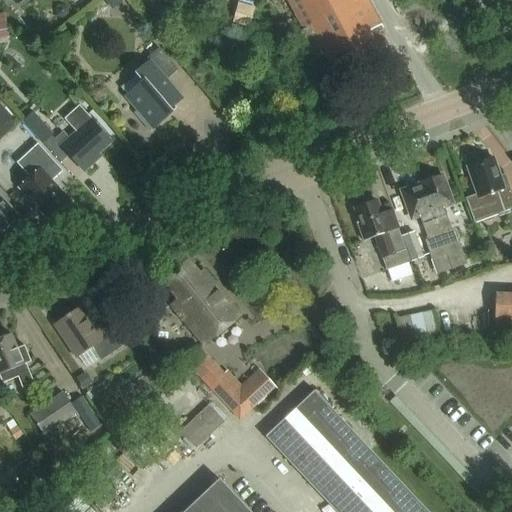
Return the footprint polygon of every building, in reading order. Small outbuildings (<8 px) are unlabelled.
[(122,0),(103,0),(112,11),(124,2),(122,0)] [(300,33),(315,61),(326,56),(337,76),(381,53),(370,32),(381,26),(366,0),(287,0),(304,31),(300,33)] [(238,4),(233,23),(249,28),(255,9),(238,4)] [(154,128),(172,113),(169,110),(182,99),(166,81),(178,71),(159,49),(147,60),(150,63),(137,74),(144,82),(127,97),(138,109),(134,113),(150,132),(154,128)] [(0,128),(13,118),(0,103),(0,128)] [(61,147),(84,172),(94,162),(92,160),(112,142),(79,107),(65,120),(77,133),(70,139),(61,147)] [(54,133),(34,112),(23,122),(43,144),(54,133)] [(64,132),(55,140),(61,147),(70,139),(64,132)] [(38,145),(18,164),(31,178),(20,189),(51,222),(72,203),(53,182),(64,172),(38,145)] [(511,195),(505,176),(499,178),(493,160),(481,164),(479,163),(473,165),(472,168),(469,169),(475,186),(474,188),(477,197),(467,200),(476,224),(505,214),(504,213),(511,210),(511,195)] [(404,192),(402,196),(406,206),(408,207),(412,220),(420,217),(429,240),(425,241),(432,261),(448,255),(454,272),(467,267),(455,233),(452,234),(443,209),(453,205),(442,176),(431,180),(430,183),(404,192)] [(0,235),(2,237),(20,220),(0,197),(0,235)] [(412,263),(402,237),(401,238),(398,231),(399,230),(391,208),(380,212),(377,202),(373,204),(372,202),(366,204),(365,207),(355,210),(360,224),(358,225),(364,243),(375,239),(387,272),(388,271),(408,264),(412,263)] [(402,237),(412,263),(424,258),(415,233),(402,237)] [(189,260),(162,281),(178,301),(171,307),(205,348),(241,317),(204,272),(200,275),(189,260)] [(408,264),(388,271),(391,282),(412,275),(408,264)] [(511,296),(497,296),(495,328),(511,328),(511,296)] [(102,361),(122,347),(105,322),(94,330),(80,308),(55,325),(77,358),(93,348),(102,361)] [(434,311),(409,316),(414,337),(427,334),(427,336),(439,334),(434,311)] [(18,349),(12,335),(4,339),(0,337),(0,379),(2,385),(18,379),(23,390),(34,386),(26,366),(32,364),(25,346),(18,349)] [(227,371),(209,388),(240,421),(276,388),(259,369),(241,386),(227,371)] [(85,373),(76,380),(84,391),(94,384),(85,373)] [(429,511),(316,391),(267,437),(337,511),(429,511)] [(31,415),(45,436),(77,414),(91,434),(102,426),(82,397),(71,405),(63,393),(31,415)] [(225,422),(209,405),(181,432),(196,448),(225,422)] [(250,511),(221,480),(186,511),(250,511)] [(68,509),(71,511),(103,511),(82,493),(68,509)]
